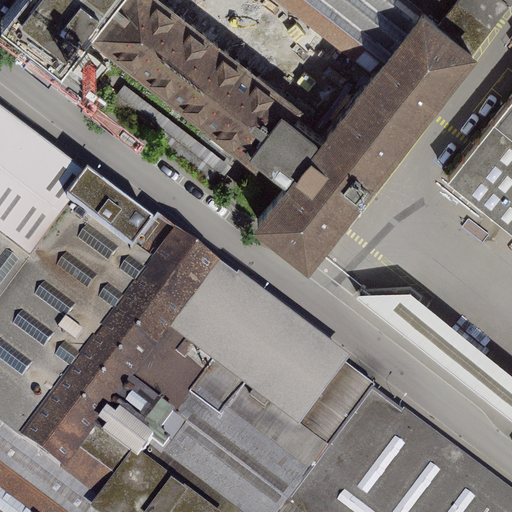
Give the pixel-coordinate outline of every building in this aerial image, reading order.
[(64,76),(92,42),(124,0),(18,0),(3,18),(64,76)] [(329,122),(172,0),(124,0),(92,42),(278,187),(329,122)] [(475,41),(423,0),(421,0),(370,68),(355,88),(348,97),(329,122),(278,187),(256,218),(313,261),(475,41)] [(282,0),(370,68),(421,0),(423,0),(475,41),(508,0),(282,0)] [(232,163),(123,83),(115,94),(224,177),(232,163)] [(511,229),(511,107),(453,181),(511,229)] [(301,434),(349,370),(164,230),(157,238),(0,117),(0,511),(197,511),(143,471),(219,370),(301,434)] [(511,407),(511,367),(412,288),(364,290),(511,407)] [(511,511),(511,501),(377,399),(292,511),(511,511)]
